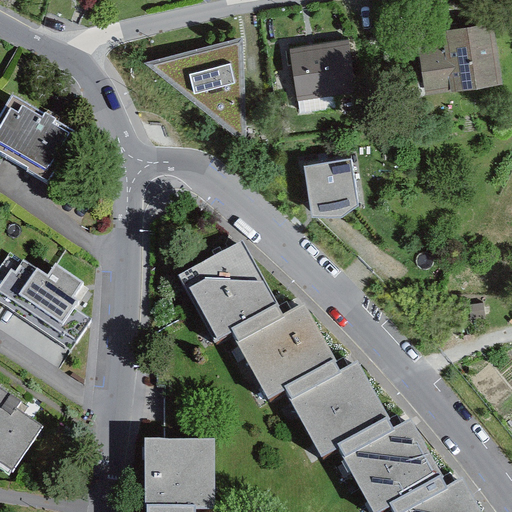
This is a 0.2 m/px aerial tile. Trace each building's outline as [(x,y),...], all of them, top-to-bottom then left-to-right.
[(491,28),(420,38),(426,79),(462,73),(464,89),(499,84),(491,28)] [(243,34),(147,58),(246,140),(243,34)] [(313,46),(297,49),(304,95),(358,87),(351,41),(313,46)] [(81,137),(14,97),(0,121),(0,155),(52,186),(81,137)] [(352,160),(304,167),(311,218),(341,218),(358,208),(352,160)] [(73,278),(20,243),(0,273),(0,287),(26,305),(20,312),(41,326),(73,278)] [(219,346),(232,338),(279,312),(244,250),(184,283),(219,346)] [(271,407),(286,398),(339,369),(307,311),(285,324),(279,312),(232,338),(271,407)] [(324,465),(341,456),(393,427),(360,369),(344,377),(339,369),(286,398),(324,465)] [(25,406),(1,390),(0,391),(0,465),(16,476),(46,432),(19,414),(25,406)] [(371,511),(398,511),(448,485),(416,428),(399,438),(393,427),(341,456),(371,511)] [(216,511),(216,451),(146,452),(146,511),(216,511)] [(398,511),(481,511),(468,487),(454,495),(448,485),(398,511)]
